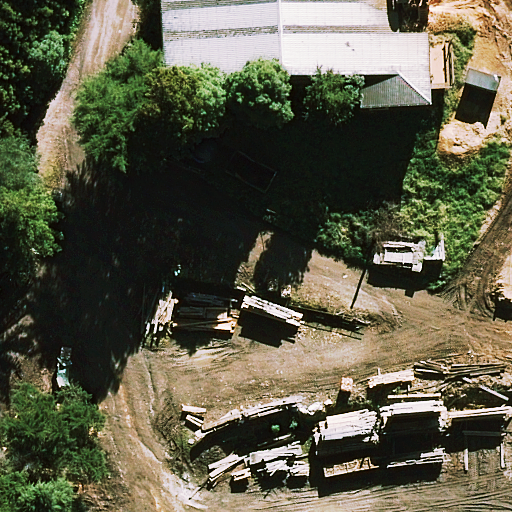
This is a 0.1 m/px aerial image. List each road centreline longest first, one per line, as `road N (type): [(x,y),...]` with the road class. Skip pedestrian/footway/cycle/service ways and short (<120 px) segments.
road 1 (secondary): [(0,303),(511,9)]
road 2 (secondary): [(511,165),(0,455)]
